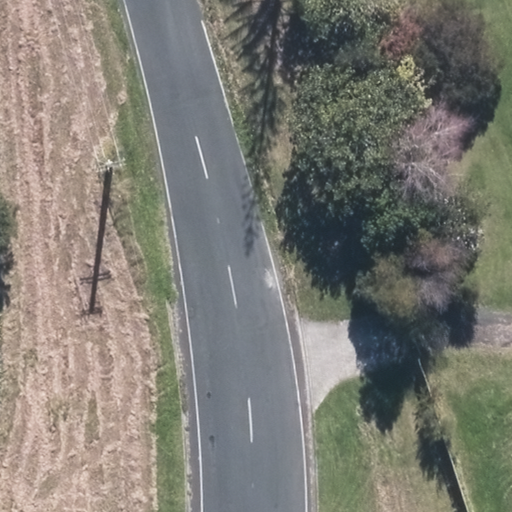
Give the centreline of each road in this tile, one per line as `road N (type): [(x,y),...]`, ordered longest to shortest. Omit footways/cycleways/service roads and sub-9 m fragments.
road 1 (residential): [(157,0),(197,147),(242,480),(239,511)]
road 2 (track): [(227,367),(400,319),(511,329)]
